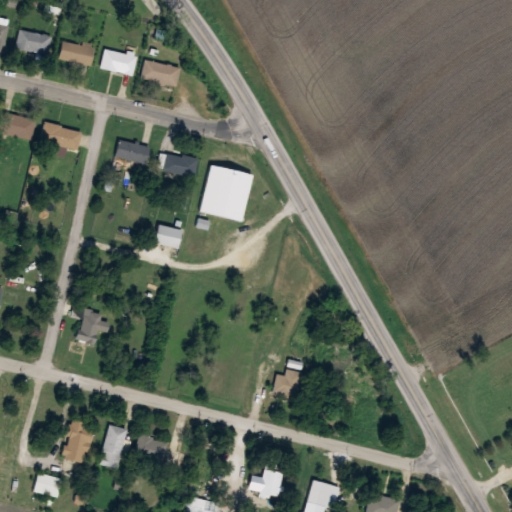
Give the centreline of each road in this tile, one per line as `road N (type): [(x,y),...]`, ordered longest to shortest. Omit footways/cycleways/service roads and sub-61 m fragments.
road 1 (secondary): [(484,511),(216,45),(181,0)]
road 2 (residential): [(0,360),(411,463),(455,460)]
road 3 (residential): [(0,77),(270,139)]
road 4 (residential): [(46,372),(106,102)]
